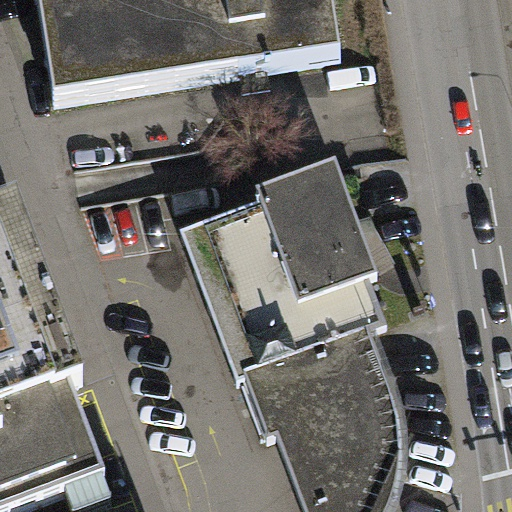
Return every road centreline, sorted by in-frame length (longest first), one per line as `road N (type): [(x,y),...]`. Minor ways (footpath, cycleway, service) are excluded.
road 1 (unknown): [(0,114),(176,511)]
road 2 (residential): [(452,0),(511,337)]
